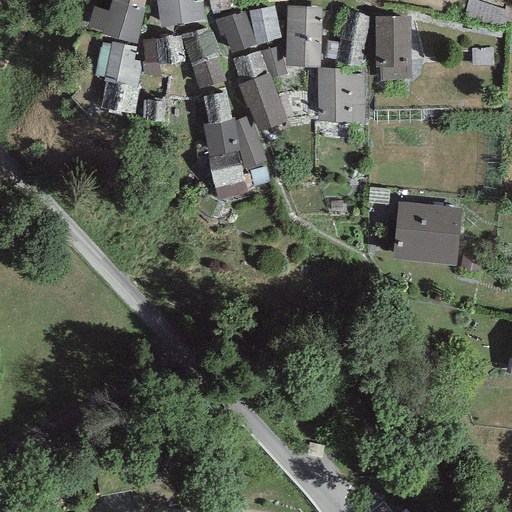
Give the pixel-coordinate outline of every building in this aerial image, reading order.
[(145,0),(111,0),(108,10),(94,7),(87,26),(103,34),(134,42),(145,0)] [(195,0),(158,0),(164,29),(200,22),(195,0)] [(506,10),(470,0),(465,16),(501,26),(506,10)] [(274,7),(248,14),(256,42),(282,35),(274,7)] [(320,9),(288,7),(286,65),(319,66),(320,9)] [(371,15),(343,11),(336,62),(364,65),(371,15)] [(244,13),(220,19),(230,56),(254,49),(244,13)] [(410,17),(375,17),(377,82),(412,81),(410,17)] [(210,27),(184,35),(191,61),(199,89),(226,82),(210,27)] [(191,61),(184,35),(143,41),(143,74),(160,76),(160,67),(191,61)] [(135,57),(136,45),(112,42),(104,81),(137,87),(141,62),(134,60),(135,57)] [(279,47),(261,52),(267,74),(270,73),(271,77),(286,73),(279,47)] [(261,52),(234,60),(241,83),(267,74),(261,52)] [(352,69),(317,68),(319,120),(366,123),(364,74),(353,75),(352,69)] [(267,74),(241,83),(260,130),(287,121),(271,77),(270,73),(267,74)] [(137,87),(104,81),(101,108),(134,113),(137,87)] [(226,92),(203,96),(208,124),(231,120),(226,92)] [(163,102),(143,101),(142,120),(162,121),(163,102)] [(248,117),(235,122),(241,151),(246,169),(267,160),(248,117)] [(231,120),(208,124),(203,125),(210,157),(241,151),(235,122),(235,119),(231,120)] [(247,192),(238,156),(209,163),(218,199),(247,192)] [(463,210),(397,203),(394,259),(455,266),(463,210)]
